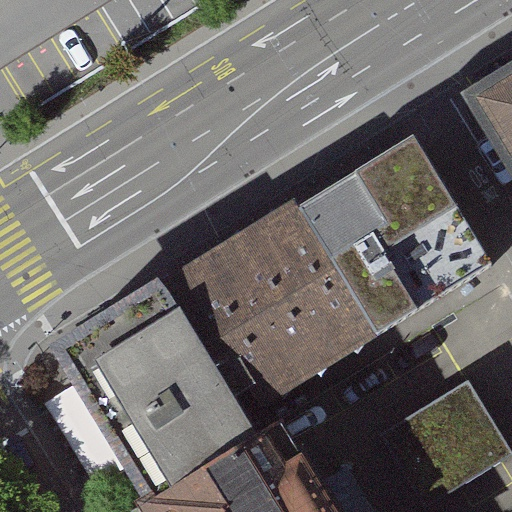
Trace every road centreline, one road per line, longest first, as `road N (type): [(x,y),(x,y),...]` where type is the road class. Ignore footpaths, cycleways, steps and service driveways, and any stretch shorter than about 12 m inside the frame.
road 1 (secondary): [(384,35),(0,268)]
road 2 (residential): [(384,35),(511,236)]
